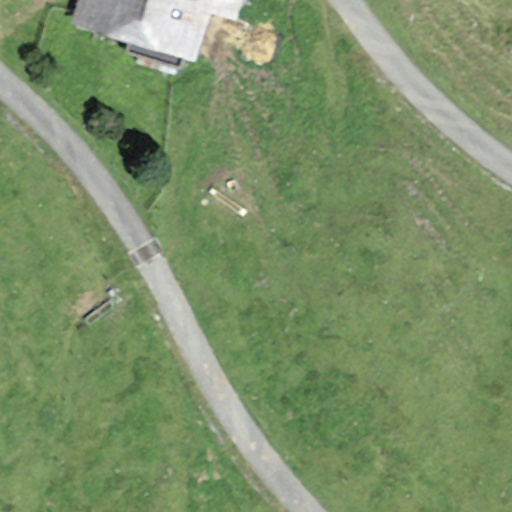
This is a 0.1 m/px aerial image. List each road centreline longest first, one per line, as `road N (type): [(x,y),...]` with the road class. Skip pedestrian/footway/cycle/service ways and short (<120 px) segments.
road 1 (unclassified): [(0,78),(65,139),(105,191),(146,252),(212,384),(307,511)]
road 2 (unclassified): [(345,0),(424,95),(511,168)]
